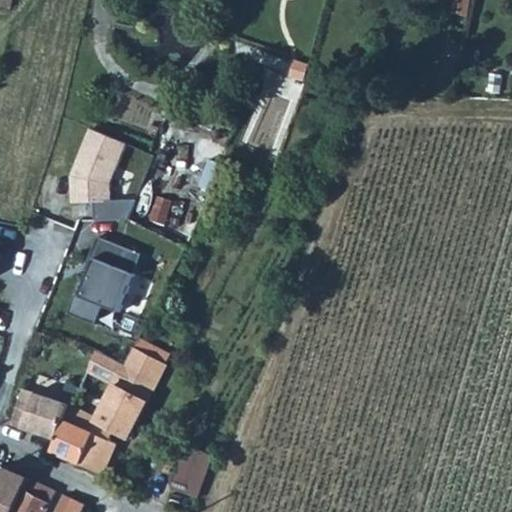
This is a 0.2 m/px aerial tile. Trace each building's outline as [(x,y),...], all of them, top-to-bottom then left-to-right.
[(449,0),(446,12),(473,18),(477,0),(449,0)] [(93,200),(94,218),(127,216),(136,197),(111,199),(110,182),(129,144),(92,128),(69,175),(70,192),(71,202),(81,201),(93,200)] [(104,304),(120,310),(142,252),(98,235),(90,256),(95,258),(81,294),(76,292),(68,312),(97,323),(104,304)] [(126,363),(96,348),(88,368),(117,382),(101,420),(71,407),(70,408),(70,410),(58,438),(52,450),(66,457),(102,473),(116,442),(109,439),(113,429),(128,436),(165,363),(134,347),(126,363)] [(58,438),(70,410),(68,409),(70,406),(23,390),(12,424),(58,438)] [(187,452),(184,486),(208,488),(211,455),(187,452)] [(0,511),(12,511),(28,478),(0,464),(0,511)] [(28,478),(12,511),(43,511),(54,490),(28,478)] [(64,511),(81,511),(85,503),(71,497),(64,511)]
